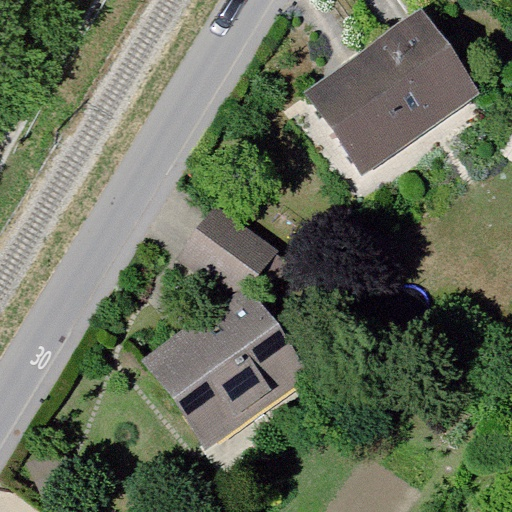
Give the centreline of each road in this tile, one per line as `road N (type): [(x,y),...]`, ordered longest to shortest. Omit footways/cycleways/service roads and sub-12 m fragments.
road 1 (residential): [(0,407),(248,0)]
road 2 (unknown): [(0,184),(106,0)]
